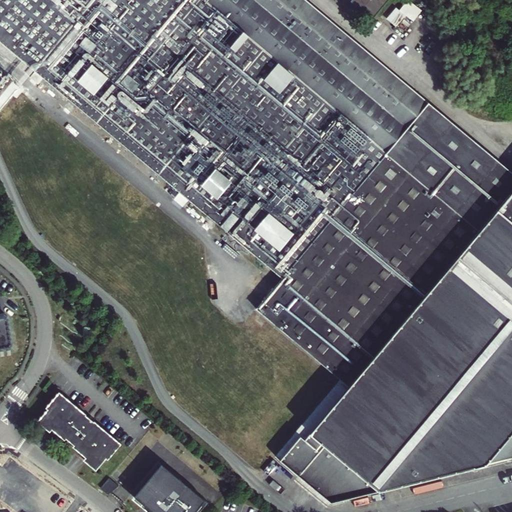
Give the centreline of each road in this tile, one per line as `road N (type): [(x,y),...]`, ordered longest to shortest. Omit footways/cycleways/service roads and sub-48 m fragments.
road 1 (unclassified): [(0,419),(33,372),(44,330),(38,293),(0,252)]
road 2 (unclassified): [(112,511),(0,428)]
